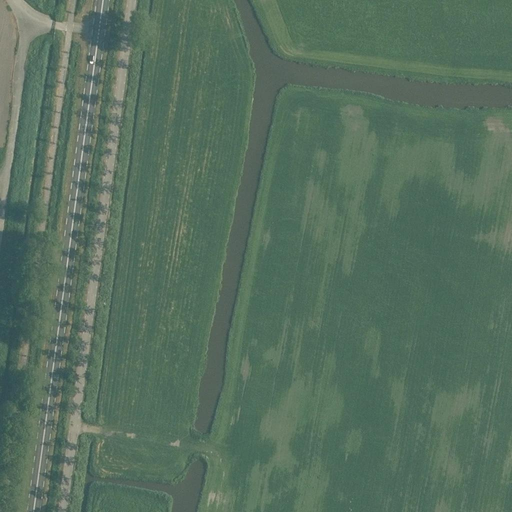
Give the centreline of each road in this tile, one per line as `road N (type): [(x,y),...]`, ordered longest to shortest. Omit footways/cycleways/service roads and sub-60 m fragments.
road 1 (unclassified): [(60,511),(129,0)]
road 2 (primary): [(33,511),(99,0)]
